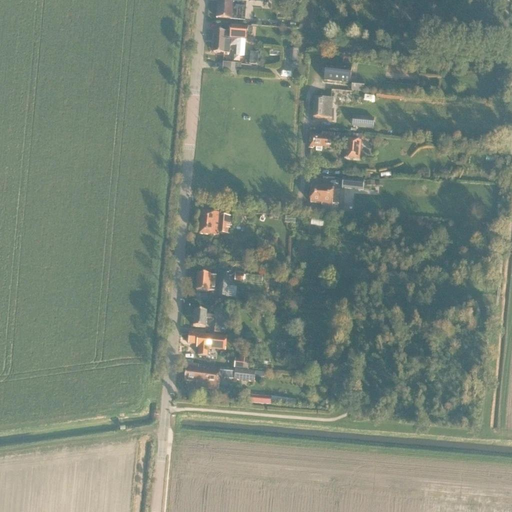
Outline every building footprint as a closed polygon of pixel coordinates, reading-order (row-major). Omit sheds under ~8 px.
[(246,4),(218,1),(216,19),(245,21),(246,4)] [(230,32),(215,31),(213,53),(230,54),(231,39),(247,41),(247,36),(253,36),(253,28),(231,26),(230,32)] [(298,51),(290,50),(289,63),(291,63),(291,69),(299,69),(300,63),(297,63),(298,51)] [(324,81),(350,84),(352,66),(343,65),(343,67),(325,66),(324,81)] [(363,93),(364,83),(352,82),(351,91),(363,93)] [(313,118),(330,119),(332,119),(332,99),(314,98),(313,118)] [(373,129),(374,119),(353,117),(352,127),(373,129)] [(316,148),(316,151),(322,151),(322,148),(333,149),(334,144),(346,145),(344,160),(359,161),(361,142),(362,136),(347,134),(347,136),(322,133),(322,135),(310,134),(309,149),(313,149),(313,148),(316,148)] [(363,191),(364,181),(370,181),(370,174),(358,174),(358,180),(343,179),(342,189),(363,191)] [(332,207),(334,186),(323,186),(323,188),(311,187),(310,203),(321,204),(321,206),(332,207)] [(271,212),(252,211),(252,209),(233,207),(232,218),(252,219),(252,214),(271,216),(271,212)] [(228,235),(230,217),(221,216),(221,214),(202,212),(200,234),(219,236),(219,234),(228,235)] [(209,293),(209,292),(216,292),(216,297),(229,298),(230,277),(217,276),(217,277),(210,276),(198,275),(196,292),(209,293)] [(214,319),(215,313),(207,313),(207,312),(195,311),(193,327),(205,328),(206,319),(214,319)] [(216,314),(214,333),(226,334),(227,325),(224,325),(225,314),(216,314)] [(188,344),(197,345),(197,347),(225,350),(226,337),(189,334),(188,344)] [(218,362),(219,351),(203,351),(203,362),(218,362)] [(248,370),(249,357),(241,356),(240,360),(235,360),(234,368),(248,370)] [(218,390),(220,375),(220,374),(220,372),(220,371),(220,370),(220,369),(186,365),(185,381),(197,382),(196,388),(218,390)] [(255,378),(255,372),(235,370),(234,376),(234,382),(254,384),(255,378)] [(271,398),(248,396),(248,403),(270,405),(271,398)]
